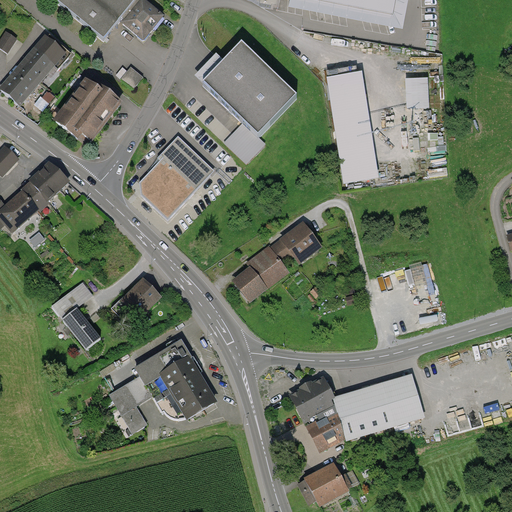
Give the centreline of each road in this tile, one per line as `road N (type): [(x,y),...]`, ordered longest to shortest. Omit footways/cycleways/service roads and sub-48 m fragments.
road 1 (tertiary): [(511,319),(352,361),(237,356)]
road 2 (track): [(267,244),(347,200),(386,356)]
road 3 (secondary): [(237,356),(186,281),(95,188)]
road 4 (residential): [(95,188),(164,83),(193,0)]
road 5 (secondary): [(282,511),(237,356)]
